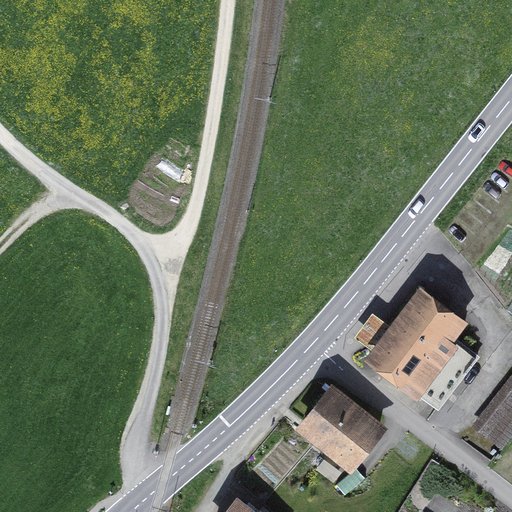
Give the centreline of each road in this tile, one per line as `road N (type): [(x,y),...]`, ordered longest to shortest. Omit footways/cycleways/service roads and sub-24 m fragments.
road 1 (track): [(0,135),(134,237),(157,272),(163,326),(135,464),(146,497)]
road 2 (secondary): [(311,345),(511,97)]
road 3 (track): [(157,272),(192,216),(228,0)]
road 4 (unclassified): [(311,345),(511,501)]
road 5 (secondary): [(131,511),(311,345)]
